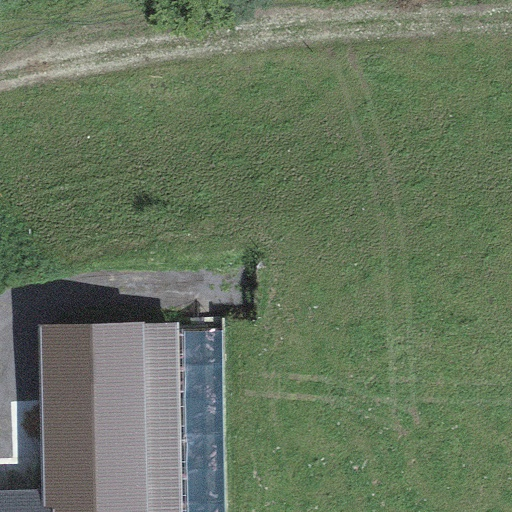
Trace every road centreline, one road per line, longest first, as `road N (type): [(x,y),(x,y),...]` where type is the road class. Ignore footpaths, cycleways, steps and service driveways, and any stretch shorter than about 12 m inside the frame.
road 1 (track): [(0,75),(182,41),(511,21)]
road 2 (track): [(0,344),(44,309),(89,295),(242,292)]
